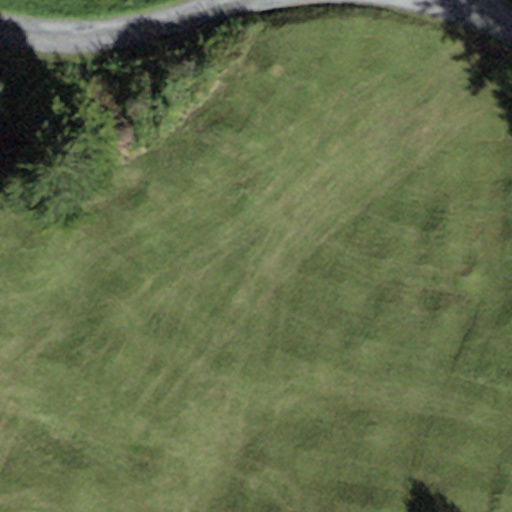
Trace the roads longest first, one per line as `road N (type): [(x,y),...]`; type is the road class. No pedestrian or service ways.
road 1 (unclassified): [(0,31),(62,52),(262,0)]
road 2 (unclassified): [(350,0),(511,29)]
